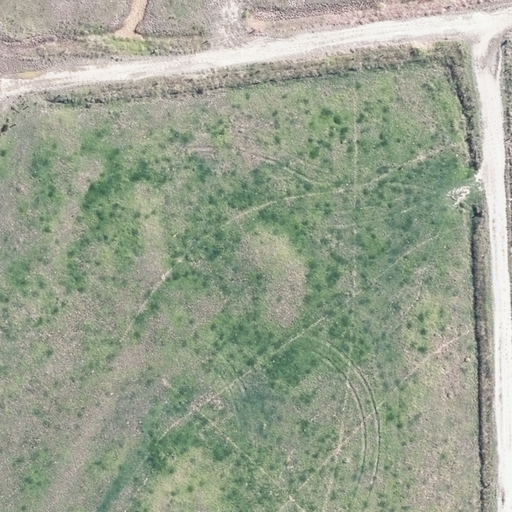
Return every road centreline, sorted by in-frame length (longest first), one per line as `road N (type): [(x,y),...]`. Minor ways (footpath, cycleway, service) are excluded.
road 1 (track): [(0,65),(511,6)]
road 2 (track): [(475,12),(487,511)]
